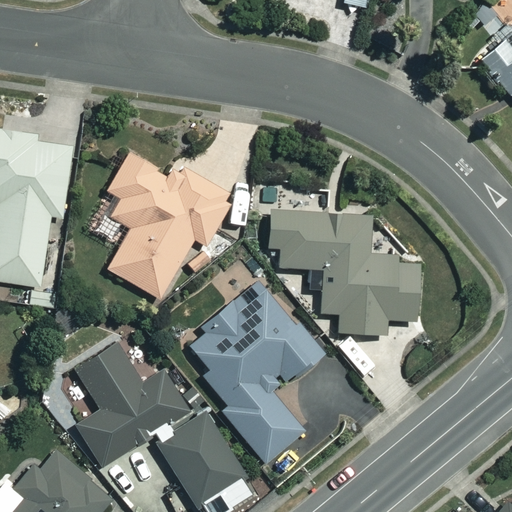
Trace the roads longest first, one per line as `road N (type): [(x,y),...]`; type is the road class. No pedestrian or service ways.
road 1 (residential): [(511,236),(429,148),(387,119),(279,78),(146,60)]
road 2 (tertiary): [(350,511),(511,378)]
road 3 (residential): [(146,60),(0,38)]
